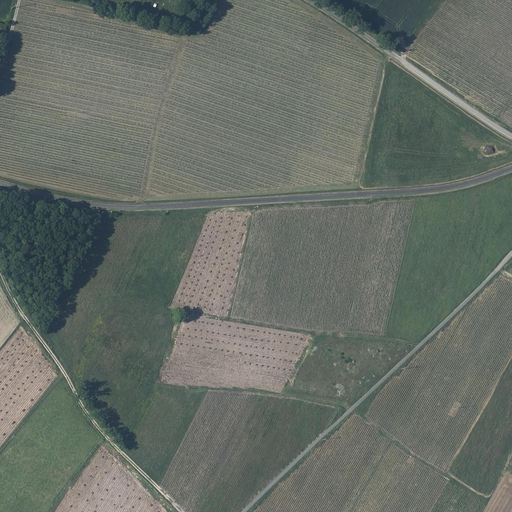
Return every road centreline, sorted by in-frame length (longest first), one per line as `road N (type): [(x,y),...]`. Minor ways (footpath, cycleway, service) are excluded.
road 1 (unclassified): [(0,182),(72,202),(150,207),(424,190),(511,167)]
road 2 (track): [(244,511),(511,253)]
road 3 (track): [(0,271),(87,415),(179,511)]
road 4 (unclassified): [(511,136),(311,0)]
